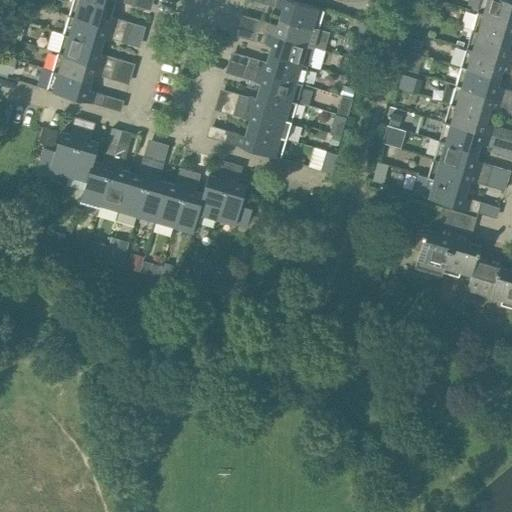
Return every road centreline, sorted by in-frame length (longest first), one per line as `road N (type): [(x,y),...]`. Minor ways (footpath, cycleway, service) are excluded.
road 1 (residential): [(131,122),(0,87)]
road 2 (residential): [(186,138),(307,174)]
